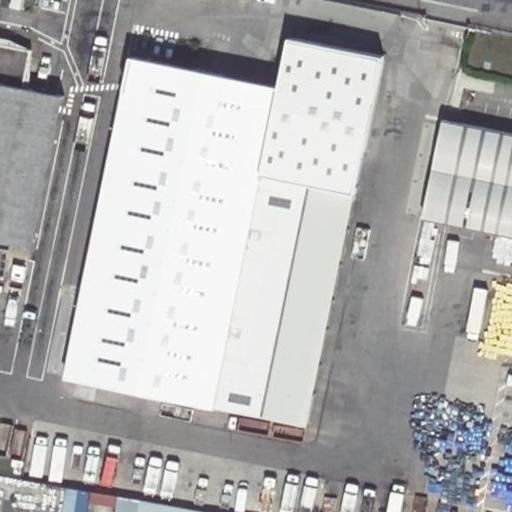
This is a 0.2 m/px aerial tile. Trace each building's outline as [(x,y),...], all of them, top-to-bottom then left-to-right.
[(352,198),(382,60),(290,40),(279,91),(271,133),(289,136),(317,142),(308,189),(352,198)] [(0,293),(16,296),(58,96),(24,88),(31,52),(0,45),(0,293)] [(134,60),(72,377),(261,416),(308,189),(317,142),(289,136),(286,150),(269,146),(271,133),(279,91),(134,60)] [(427,219),(511,236),(511,136),(446,123),(425,218),(427,219)] [(271,133),(269,146),(286,150),(289,136),(271,133)] [(307,425),(352,198),(308,189),(261,416),(307,425)] [(417,259),(511,279),(511,274),(511,236),(427,219),(425,218),(417,259)] [(311,511),(314,499),(247,485),(243,507),(264,511),(311,511)]
